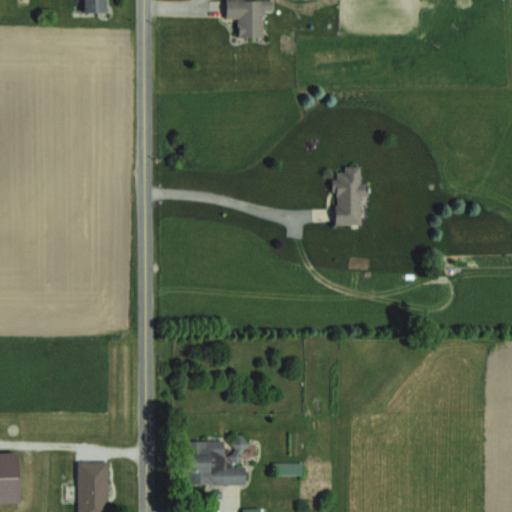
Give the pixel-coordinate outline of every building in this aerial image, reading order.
[(105,0),(77,0),(77,1),(82,1),(82,14),(105,14),(105,0)] [(271,11),(270,0),(224,0),(224,19),(236,19),(236,38),(262,38),(262,11),(271,11)] [(362,183),(359,183),(359,168),(333,167),(332,224),(361,224),(362,183)] [(228,456),(235,461),(249,443),(238,434),(230,445),(234,448),(228,456)] [(182,440),(181,483),(244,484),(244,465),(223,465),(223,441),(182,440)] [(0,502),(18,502),(16,451),(0,451),(0,502)] [(75,511),(107,511),(107,460),(76,460),(75,511)] [(299,462),(276,462),(276,472),(299,472),(299,462)]
